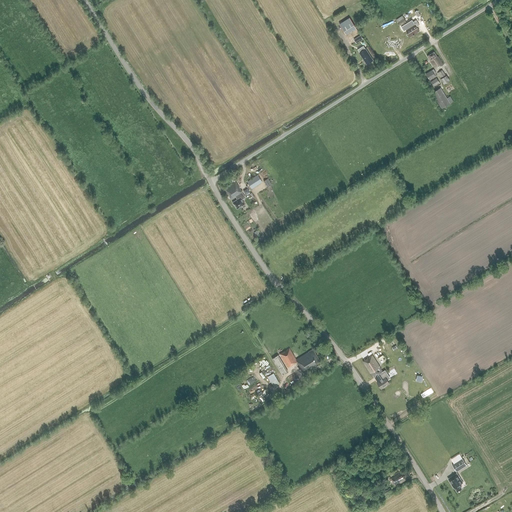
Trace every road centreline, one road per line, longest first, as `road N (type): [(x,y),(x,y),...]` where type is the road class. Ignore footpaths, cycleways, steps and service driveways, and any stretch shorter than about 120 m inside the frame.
road 1 (unclassified): [(210,182),(496,0)]
road 2 (unclassified): [(347,362),(271,275),(210,182)]
road 3 (unclassified): [(210,182),(84,0)]
road 4 (unclassified): [(442,511),(347,362)]
